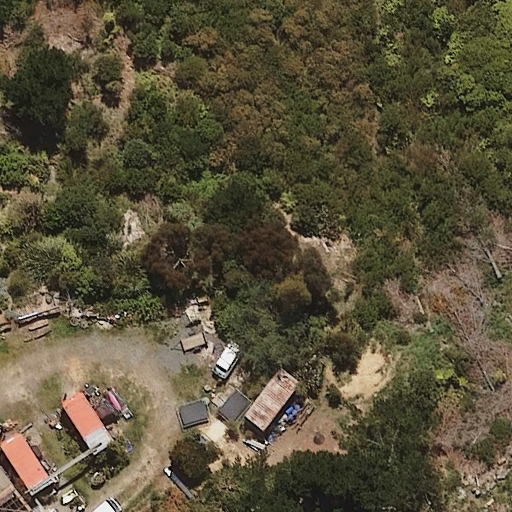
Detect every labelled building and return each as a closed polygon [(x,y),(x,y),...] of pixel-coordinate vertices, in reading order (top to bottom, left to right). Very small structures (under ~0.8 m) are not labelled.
[(301,380),(282,366),(245,413),(264,428),(301,380)] [(59,403),(90,454),(117,437),(86,387),(59,403)] [(90,454),(59,403),(24,425),(54,475),(90,454)] [(54,475),(24,425),(0,439),(0,448),(26,492),(54,475)] [(48,511),(38,499),(21,511),(48,511)]
